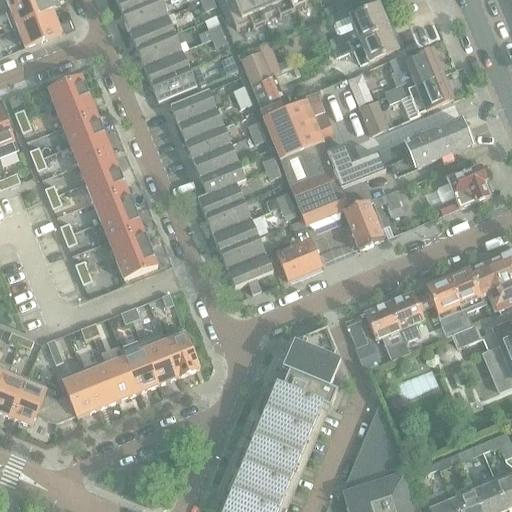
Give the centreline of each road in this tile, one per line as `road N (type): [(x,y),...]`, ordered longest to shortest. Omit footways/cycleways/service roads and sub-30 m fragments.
road 1 (residential): [(245,335),(218,317),(102,41)]
road 2 (residential): [(245,335),(511,222)]
road 3 (residential): [(225,410),(48,489)]
road 4 (tertiary): [(511,110),(463,0)]
